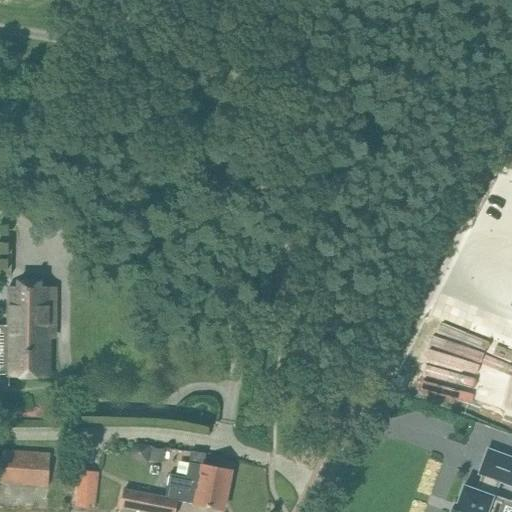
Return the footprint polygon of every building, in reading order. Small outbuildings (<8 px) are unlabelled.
[(0,372),(7,372),(7,374),(7,376),(49,377),(50,330),(55,330),(55,310),(56,286),(9,285),(8,326),(0,325),(0,372)] [(500,511),(505,500),(495,496),(495,495),(500,481),(511,485),(511,457),(490,449),(488,448),(487,451),(480,471),(479,473),(481,474),(483,475),(478,490),(467,486),(467,485),(464,485),(463,487),(464,487),(458,504),(456,503),(452,511),(500,511)] [(50,454),(2,451),(0,476),(0,483),(47,486),(50,454)] [(139,511),(140,510),(150,511),(174,511),(177,501),(222,510),(230,470),(188,462),(185,477),(169,474),(164,498),(123,489),(120,506),(132,508),(131,511),(139,511)] [(76,507),(94,509),(98,472),(80,470),(76,507)]
